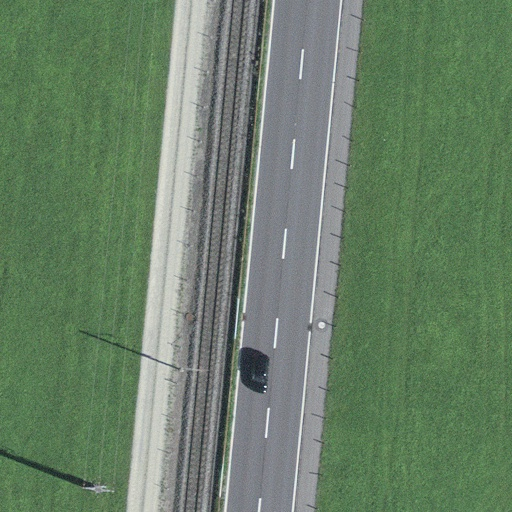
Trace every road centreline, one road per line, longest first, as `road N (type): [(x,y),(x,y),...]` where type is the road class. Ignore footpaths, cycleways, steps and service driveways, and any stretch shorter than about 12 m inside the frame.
road 1 (secondary): [(305,0),(255,511)]
road 2 (track): [(189,0),(140,511)]
